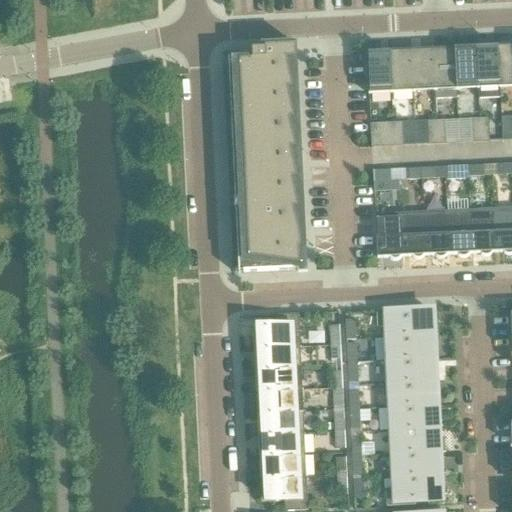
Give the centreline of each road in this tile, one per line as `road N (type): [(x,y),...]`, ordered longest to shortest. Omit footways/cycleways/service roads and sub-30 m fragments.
road 1 (residential): [(212,300),(196,36)]
road 2 (residential): [(488,511),(479,287)]
road 3 (residential): [(221,511),(212,300)]
road 4 (residential): [(196,36),(0,70)]
road 5 (residential): [(335,162),(511,154)]
road 6 (residential): [(340,293),(479,287)]
road 7 (residential): [(329,27),(335,162)]
road 8 (residential): [(196,36),(329,27)]
road 9 (residential): [(335,162),(340,293)]
road 10 (residential): [(212,300),(340,293)]
